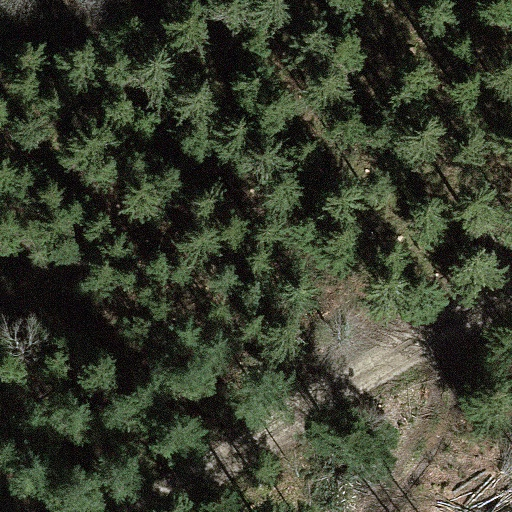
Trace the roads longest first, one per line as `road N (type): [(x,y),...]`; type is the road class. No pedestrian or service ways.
road 1 (track): [(511,288),(137,511)]
road 2 (track): [(390,511),(468,417),(480,306)]
